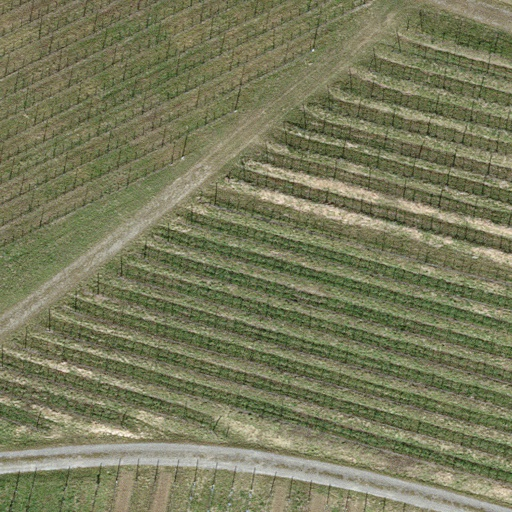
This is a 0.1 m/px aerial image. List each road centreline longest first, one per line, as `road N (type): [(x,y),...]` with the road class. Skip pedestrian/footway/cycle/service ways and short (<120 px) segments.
road 1 (track): [(0,337),(255,135),(407,0)]
road 2 (track): [(0,463),(281,465),(471,511)]
